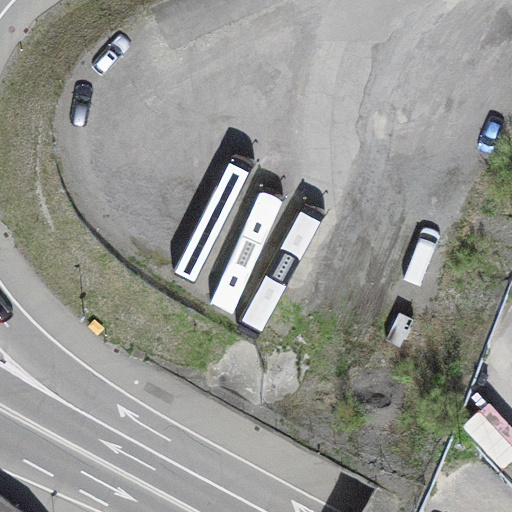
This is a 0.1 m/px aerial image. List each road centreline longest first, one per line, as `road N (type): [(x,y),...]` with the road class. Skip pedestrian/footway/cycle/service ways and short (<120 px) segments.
road 1 (trunk): [(144,447),(0,316)]
road 2 (trunk): [(0,438),(146,511)]
road 3 (motorway): [(144,447),(0,376)]
road 4 (trunk): [(266,511),(144,447)]
